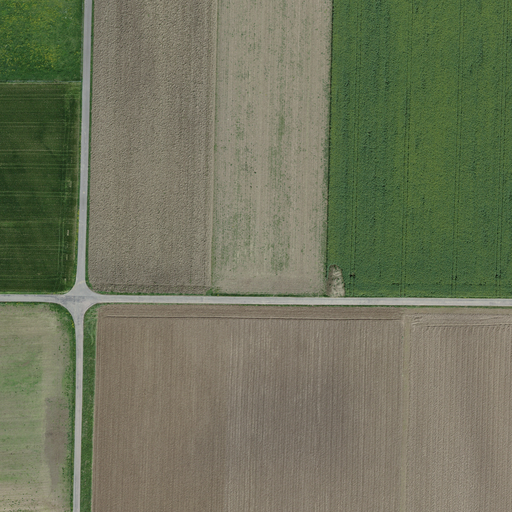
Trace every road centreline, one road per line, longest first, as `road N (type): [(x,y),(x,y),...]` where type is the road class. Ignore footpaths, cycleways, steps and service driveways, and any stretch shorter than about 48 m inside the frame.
road 1 (unclassified): [(79,298),(511,302)]
road 2 (unclassified): [(88,0),(79,298)]
road 3 (unclassified): [(79,298),(75,511)]
